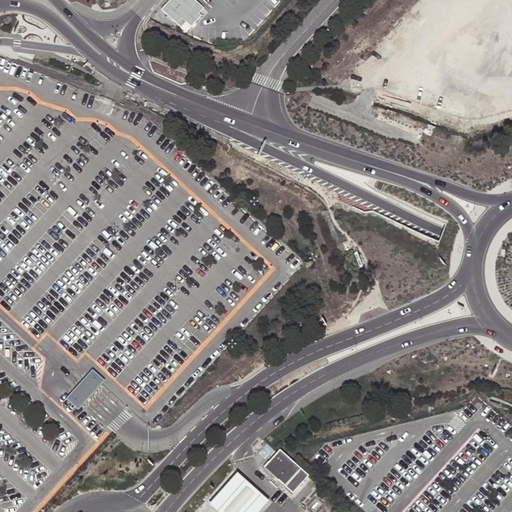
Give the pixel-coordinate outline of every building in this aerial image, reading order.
[(200,3),(196,0),(174,0),(164,11),(180,25),(185,20),(189,24),(194,29),(204,17),(202,15),(195,9),(200,3)] [(207,10),(200,3),(195,9),(202,15),(207,10)] [(185,20),(180,25),(184,29),(189,24),(185,20)] [(0,356),(0,511),(30,511),(93,443),(0,356)] [(74,393),(66,401),(78,412),(82,409),(86,404),(93,397),(99,390),(103,386),(105,383),(92,372),(87,378),(80,385),(74,393)] [(279,452),(262,469),(291,496),(307,479),(279,452)] [(260,511),(267,504),(240,481),(234,476),(207,508),(211,511),(260,511)]
